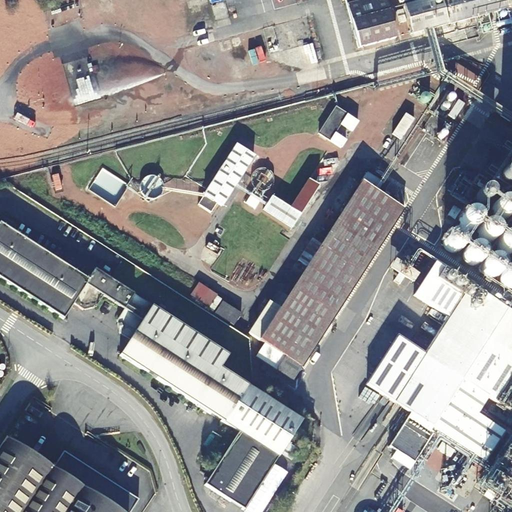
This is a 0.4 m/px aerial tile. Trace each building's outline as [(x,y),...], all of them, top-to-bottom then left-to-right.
[(344,0),(358,50),(395,40),(384,0),(344,0)] [(86,55),(62,63),(74,101),(98,94),(86,55)] [(349,135),(338,128),(342,122),(353,129),(360,119),(337,103),(317,130),(341,147),(349,135)] [(399,105),(380,134),(398,145),(416,117),(399,105)] [(224,199),(256,149),(237,137),(205,186),(206,187),(201,196),(198,197),(192,205),(196,208),(187,223),(201,233),(218,208),(212,204),(218,195),(224,199)] [(499,161),(501,162),(503,162),(504,162),(506,160),(507,159),(508,157),(508,155),(507,153),(506,152),(504,151),(502,150),(500,151),(498,151),(497,153),(496,155),(496,157),(496,159),(497,160),(499,161)] [(130,181),(102,163),(87,185),(115,203),(130,181)] [(491,174),(493,174),(495,174),(497,174),(499,173),(500,171),(500,169),(500,167),(499,166),(498,164),(497,163),(495,163),(493,163),(491,164),(489,165),(489,167),(488,169),(489,171),(490,172),(491,174)] [(59,170),(52,171),(56,189),(62,187),(59,170)] [(292,201),(303,208),(321,180),(310,173),(292,201)] [(382,184),(366,174),(299,277),(286,296),(257,340),(263,344),(284,358),(276,371),(291,381),(403,209),(391,202),(376,192),(382,184)] [(506,186),(508,186),(510,186),(511,186),(511,185),(511,175),(509,175),(507,175),(505,176),(504,177),(503,179),(503,181),(503,183),(505,185),(506,186)] [(292,201),(273,189),(260,211),(290,229),(303,208),(292,201)] [(476,200),(478,200),(480,200),(482,200),(483,199),(485,197),(485,195),(485,193),(484,192),(483,190),(482,189),(480,189),(478,189),(476,190),(474,191),(474,193),(473,195),(474,197),(475,199),(476,200)] [(261,198),(252,191),(245,200),(255,207),(261,198)] [(500,221),(503,219),(506,217),(507,214),(507,210),(506,207),(504,205),(501,203),(498,202),(495,202),(492,203),(490,205),(488,207),(487,211),(487,214),(488,217),(491,220),(494,221),(497,222),(500,221)] [(471,223),(474,221),(476,218),(477,215),(477,212),(476,209),(475,207),(472,205),(469,204),(466,204),(463,205),(460,207),(458,209),(458,212),(458,216),(459,219),(461,221),(464,223),(468,223),(471,223)] [(0,268),(66,312),(71,304),(78,309),(97,305),(102,297),(123,312),(118,319),(123,340),(128,343),(120,356),(238,433),(204,484),(243,509),(278,457),(280,454),(290,460),(297,449),(286,442),(288,439),(306,411),(227,359),(233,350),(97,261),(90,272),(2,214),(0,216),(0,268)] [(487,239),(490,237),(492,235),(494,231),(494,228),(493,225),(491,223),(488,221),(485,220),(482,220),(479,221),(477,223),(475,225),(474,229),(474,232),(475,235),(478,238),(481,239),(484,240),(487,239)] [(456,248),(459,246),(461,243),(463,240),(463,237),(462,234),(460,231),(457,229),(454,228),(451,228),(448,229),(446,231),(444,234),(443,237),(443,241),(444,244),(447,246),(450,248),(453,248),(456,248)] [(505,253),(508,252),(510,249),(511,246),(511,243),(510,240),(509,237),(506,235),(503,234),(500,234),(497,235),(494,237),(493,240),(492,243),(492,246),(493,249),(495,252),(498,254),(502,254),(505,253)] [(477,263),(480,261),(482,258),(483,255),(483,252),(482,249),(480,247),(478,245),(475,244),(472,244),(469,245),(466,247),(464,249),(463,252),(464,256),(465,259),(467,261),(470,263),(474,264),(477,263)] [(494,277),(497,276),(499,273),(501,270),(501,267),(500,264),(498,261),(495,259),(492,258),(489,258),(486,259),(484,261),(482,264),(481,267),(481,270),(482,274),(485,276),(488,278),(491,278),(494,277)] [(436,262),(420,285),(430,291),(441,275),(444,270),(445,268),(436,262)] [(511,289),(511,271),(509,270),(506,270),(503,271),(501,273),(499,276),(498,279),(498,282),(499,285),(502,288),(505,290),(508,290),(511,289)] [(286,296),(299,277),(290,271),(277,291),(286,296)] [(242,309),(199,279),(189,293),(232,323),(242,309)] [(407,413),(403,419),(390,441),(413,459),(430,430),(431,429),(483,464),(502,435),(478,418),(489,399),(499,403),(511,381),(511,314),(468,285),(423,355),(396,338),(366,386),(394,404),(403,410),(407,413)] [(257,358),(276,371),(284,358),(263,344),(256,354),(255,357),(257,358)] [(0,511),(67,511),(82,489),(5,439),(0,447),(0,511)] [(93,472),(82,489),(67,511),(130,511),(138,501),(93,472)]
